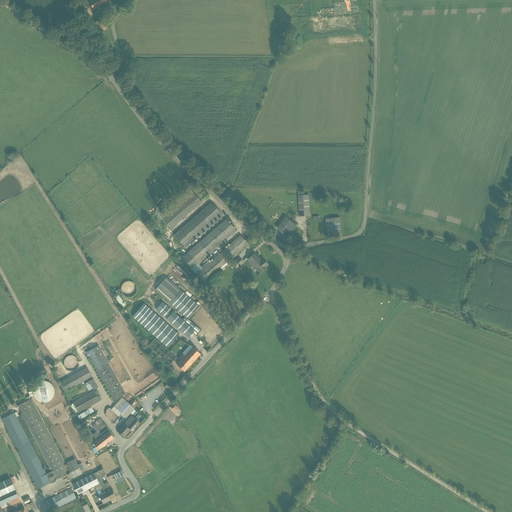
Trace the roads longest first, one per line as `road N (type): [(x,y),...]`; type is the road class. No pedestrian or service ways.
road 1 (unclassified): [(487,511),(327,406),(269,292)]
road 2 (unclassified): [(286,257),(363,224),(373,0)]
road 3 (unclassified): [(269,292),(122,448),(120,461),(136,489),(103,511)]
road 4 (unclassified): [(109,75),(188,172),(286,257)]
road 5 (unclassified): [(0,1),(109,75)]
